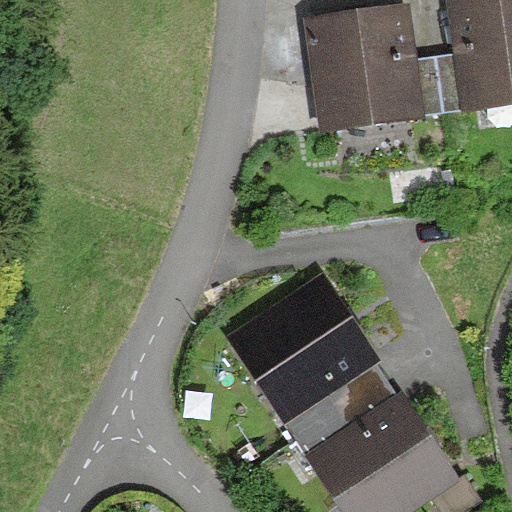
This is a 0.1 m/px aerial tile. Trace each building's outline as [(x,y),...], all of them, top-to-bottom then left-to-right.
[(511,0),(445,0),(454,55),(464,110),(511,101),(511,0)] [(410,6),(304,21),(321,132),(427,116),(418,61),(410,6)] [(464,110),(454,55),(418,61),(427,116),(464,110)] [(226,336),(287,425),(376,364),(383,359),(322,270),(226,336)] [(376,364),(287,425),(307,455),(398,397),(376,364)] [(307,455),(344,511),(408,511),(462,477),(405,392),(398,397),(307,455)]
